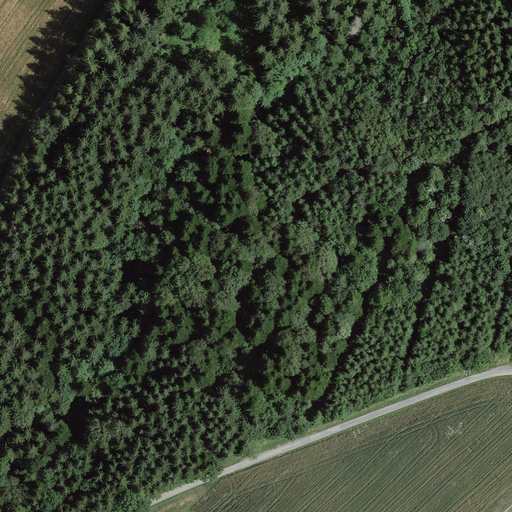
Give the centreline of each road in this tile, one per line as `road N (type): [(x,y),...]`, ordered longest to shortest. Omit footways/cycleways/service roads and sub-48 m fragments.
road 1 (unclassified): [(511,371),(392,407),(129,511)]
road 2 (unclassified): [(112,0),(0,200)]
